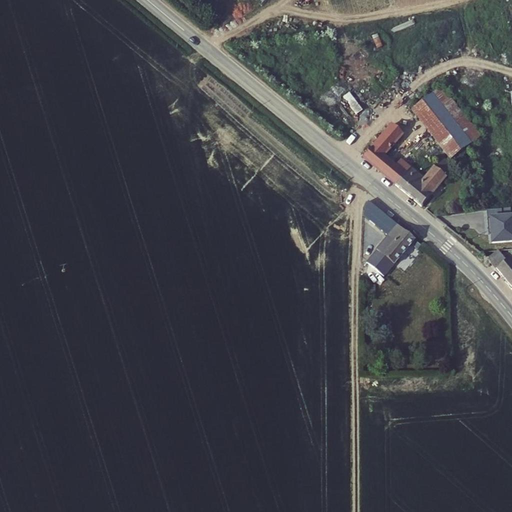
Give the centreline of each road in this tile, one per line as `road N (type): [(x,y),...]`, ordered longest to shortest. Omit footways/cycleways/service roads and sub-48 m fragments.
road 1 (tertiary): [(147,0),(445,246),(511,317)]
road 2 (track): [(352,511),(357,173)]
